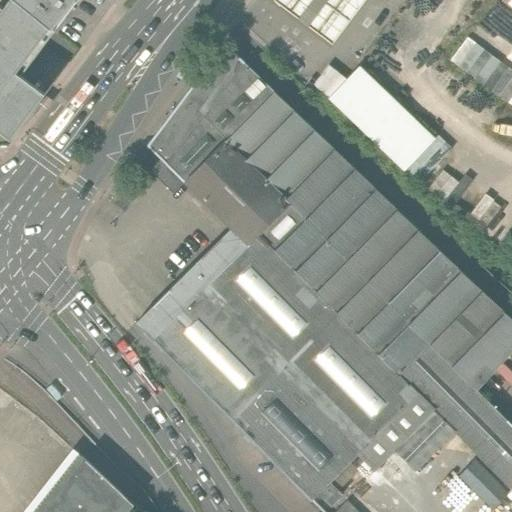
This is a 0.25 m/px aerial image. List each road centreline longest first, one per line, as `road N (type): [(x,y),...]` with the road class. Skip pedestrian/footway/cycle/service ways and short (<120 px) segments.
road 1 (primary): [(228,511),(182,436),(35,250)]
road 2 (secondary): [(35,250),(154,83),(189,0)]
road 3 (primary): [(6,287),(160,470),(184,511)]
road 4 (secondary): [(179,0),(121,57),(2,212)]
